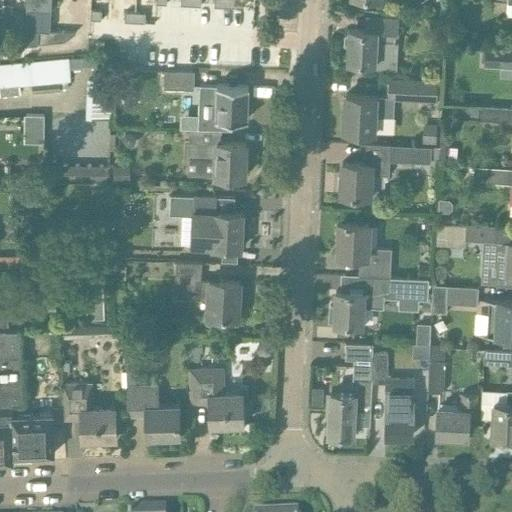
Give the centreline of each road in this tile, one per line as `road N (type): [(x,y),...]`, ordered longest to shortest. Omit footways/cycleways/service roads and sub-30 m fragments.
road 1 (residential): [(289,476),(313,0)]
road 2 (residential): [(0,487),(289,476)]
road 3 (unclassified): [(511,479),(346,475)]
